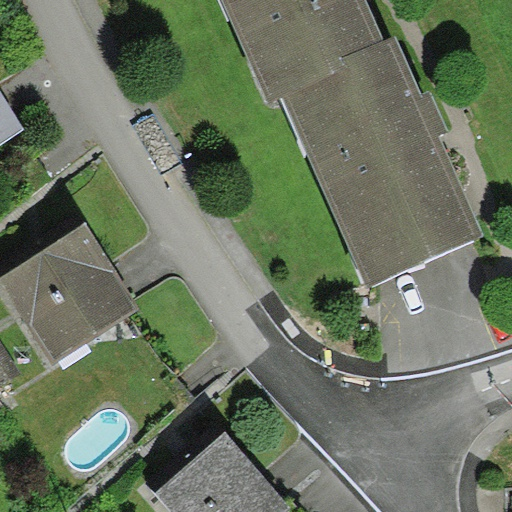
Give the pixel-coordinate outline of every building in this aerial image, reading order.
[(221,0),(268,105),(284,98),(346,71),(342,61),(386,42),(367,0),(221,0)] [(284,98),(367,288),(483,237),(439,137),(421,95),(396,38),(386,42),(342,61),(346,71),(284,98)] [(0,144),(25,129),(0,88),(0,144)] [(430,91),(421,95),(439,137),(448,133),(430,91)] [(0,276),(0,278),(53,364),(141,310),(87,223),(0,276)] [(0,388),(22,375),(0,340),(0,388)] [(226,432),(155,493),(171,511),(287,511),(292,509),(226,432)]
